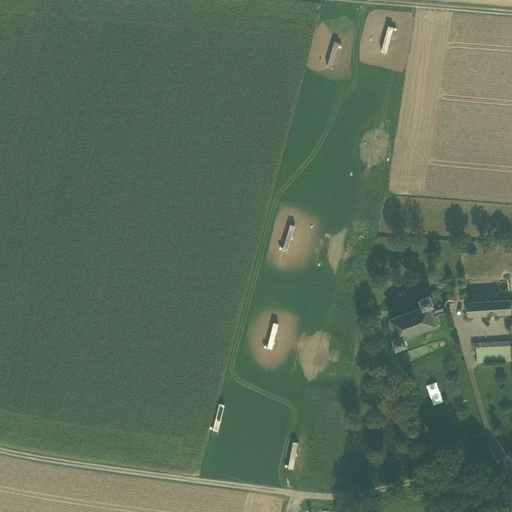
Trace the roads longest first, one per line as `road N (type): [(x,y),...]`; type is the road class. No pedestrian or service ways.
road 1 (track): [(511,481),(454,489),(415,480),(331,496),(0,447)]
road 2 (track): [(511,12),(363,0)]
